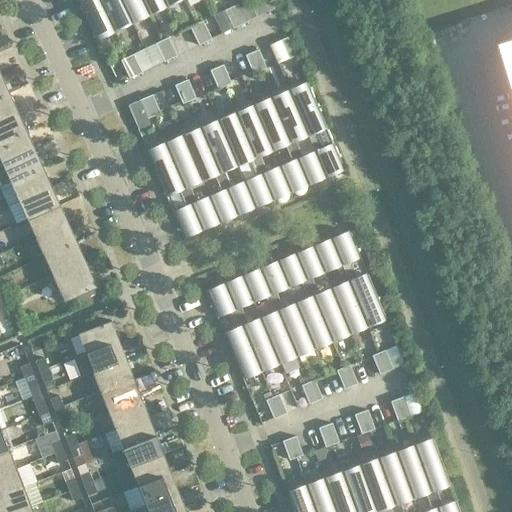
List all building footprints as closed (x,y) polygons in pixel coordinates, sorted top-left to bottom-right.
[(77,0),(96,39),(97,38),(98,40),(99,39),(98,37),(113,30),(113,32),(114,32),(114,30),(99,0),(77,0)] [(99,0),(114,30),(115,31),(116,31),(115,29),(130,22),(131,24),(132,23),(131,22),(131,21),(120,0),(99,0)] [(120,0),(131,21),(132,21),(132,23),(133,23),(132,21),(147,14),(148,16),(149,15),(148,13),(142,0),(120,0)] [(142,0),(148,13),(149,13),(150,15),(151,14),(150,12),(164,5),(165,7),(166,7),(165,5),(166,5),(163,0),(142,0)] [(275,9),(270,0),(262,0),(268,12),(275,9)] [(238,4),(231,7),(240,25),(246,22),(238,4)] [(240,25),(231,7),(225,10),(233,29),(240,25)] [(203,21),(197,24),(205,42),(212,39),(203,21)] [(205,42),(197,24),(190,27),(199,45),(205,42)] [(287,37),(281,40),(289,58),(295,55),(287,37)] [(168,38),(162,41),(171,59),(177,56),(168,38)] [(171,59),(162,41),(155,44),(164,62),(171,59)] [(266,68),(258,49),(252,52),(260,71),(266,68)] [(260,71),(252,52),(245,55),(253,73),(260,71)] [(134,54),(127,57),(136,75),(142,72),(134,54)] [(136,75),(127,57),(121,60),(129,78),(136,75)] [(231,83),(223,64),(216,67),(224,86),(231,83)] [(224,86),(216,67),(210,70),(218,88),(224,86)] [(0,96),(9,93),(1,74),(0,74),(0,96)] [(196,98),(188,79),(181,82),(189,101),(196,98)] [(189,101),(181,82),(175,85),(182,103),(189,101)] [(289,91),(307,134),(320,129),(327,146),(315,151),(325,176),(325,175),(326,177),(327,177),(326,175),(341,169),(342,171),(343,170),(343,169),(344,168),(307,83),(306,83),(306,82),(305,82),(305,84),(290,90),(290,89),(289,89),(289,91)] [(272,98),(271,98),(307,183),(308,183),(309,185),(310,184),(309,183),(324,176),(325,178),(326,178),(325,176),(315,151),(302,156),(295,139),(307,134),(289,91),(288,89),(287,90),(288,92),(273,98),(272,96),(271,96),(272,98)] [(0,119),(18,111),(9,93),(0,96),(0,119)] [(160,113),(152,94),(146,97),(154,116),(160,113)] [(154,116),(146,97),(139,100),(147,118),(154,116)] [(254,106),(272,149),(284,144),(292,161),(279,166),(290,191),(290,190),(291,192),(292,192),(291,190),(306,184),(307,186),(308,185),(307,183),(271,98),(271,99),(270,97),(269,97),(270,99),(255,105),(254,104),(253,104),(254,106)] [(139,100),(128,105),(138,129),(149,124),(147,118),(139,100)] [(236,113),(236,114),(272,198),(273,200),(274,199),(273,198),(288,191),(289,193),(290,193),(289,191),(290,191),(279,166),(267,171),(260,154),(272,149),(254,106),(253,106),(253,104),(252,105),(252,107),(237,113),(237,111),(236,111),(236,113)] [(0,141),(26,130),(18,111),(0,119),(0,141)] [(219,121),(218,121),(237,164),(249,159),(250,160),(256,176),(244,181),(254,206),(255,206),(256,207),(257,207),(256,205),(271,199),(272,201),(273,200),(272,198),(236,114),(235,112),(234,112),(235,114),(220,120),(219,119),(218,119),(219,121)] [(201,128),(201,129),(237,213),(238,215),(239,214),(238,213),(253,206),(254,208),(255,208),(254,206),(244,181),(232,186),(224,169),(237,164),(218,121),(217,119),(216,120),(217,122),(202,128),(201,126),(200,127),(201,128)] [(183,136),(201,179),(214,174),(215,175),(221,191),(209,196),(219,221),(220,222),(221,222),(220,220),(235,214),(236,216),(237,215),(236,213),(237,213),(201,129),(200,129),(200,127),(199,127),(199,129),(184,135),(184,134),(183,134),(183,136)] [(0,164),(34,149),(26,130),(0,141),(0,164)] [(166,143),(165,144),(201,228),(202,228),(203,230),(204,229),(203,228),(218,221),(219,223),(220,223),(219,221),(209,196),(196,201),(189,184),(201,179),(183,136),(182,134),(181,135),(182,137),(167,143),(166,141),(165,142),(166,143)] [(148,151),(147,151),(165,195),(166,194),(167,196),(168,195),(167,193),(178,189),(186,206),(175,211),(175,210),(172,211),(183,236),(184,236),(185,237),(186,237),(185,235),(200,229),(201,231),(202,230),(201,228),(165,144),(164,142),(163,142),(164,144),(149,150),(148,149),(147,149),(148,151)] [(43,167),(34,149),(0,164),(0,183),(1,186),(10,182),(43,167)] [(51,186),(43,167),(10,182),(19,200),(51,186)] [(60,204),(51,186),(19,200),(27,219),(60,204)] [(68,223),(60,204),(27,219),(35,238),(68,223)] [(76,241),(68,223),(35,238),(44,256),(76,241)] [(331,240),(367,325),(368,326),(369,326),(368,324),(383,318),(384,320),(385,319),(384,318),(386,317),(350,232),(349,232),(348,231),(347,231),(348,233),(333,239),(332,238),(331,238),(332,240),(331,240)] [(314,247),(324,272),(336,267),(344,284),(331,289),(349,332),(350,332),(350,334),(351,333),(351,332),(366,325),(366,327),(367,327),(367,325),(331,240),(330,238),(329,239),(330,240),(315,247),(314,245),(313,245),(314,247)] [(85,260),(76,241),(44,256),(52,275),(85,260)] [(296,255),(331,340),(332,339),(333,341),(334,341),(333,339),(348,333),(349,335),(350,334),(349,332),(331,289),(319,294),(311,277),(324,272),(314,247),(313,247),(313,246),(312,246),(312,248),(297,254),(297,252),(296,253),(296,255)] [(279,262),(278,262),(289,287),(301,281),(301,282),(308,299),(296,304),(314,347),(315,349),(316,348),(315,346),(330,340),(331,342),(332,342),(331,340),(296,255),(295,253),(294,253),(295,255),(280,262),(279,260),(278,260),(279,262)] [(97,287),(85,260),(52,275),(64,302),(97,287)] [(261,269),(261,270),(296,354),(297,356),(298,356),(297,354),(312,348),(313,349),(314,349),(313,347),(314,347),(296,304),(283,309),(276,292),(289,287),(278,262),(277,260),(276,261),(277,263),(262,269),(261,267),(260,268),(261,269)] [(243,277),(253,302),(266,296),(273,314),(260,319),(278,362),(279,362),(279,364),(280,363),(280,361),(295,355),(295,357),(296,356),(296,355),(296,354),(261,270),(260,270),(259,268),(258,268),(259,270),(244,276),(243,275),(242,275),(243,277)] [(225,284),(261,369),(262,371),(263,371),(262,369),(277,362),(278,364),(279,364),(278,362),(260,319),(248,324),(241,307),(253,302),(243,277),(242,277),(242,275),(241,276),(241,278),(226,284),(226,282),(225,282),(225,284)] [(11,281),(2,285),(7,295),(16,291),(11,281)] [(208,291),(206,292),(217,317),(219,316),(230,311),(237,328),(226,333),(225,331),(224,332),(225,333),(224,334),(242,377),(243,377),(244,378),(245,378),(244,376),(259,370),(260,372),(261,371),(260,369),(261,369),(225,284),(224,283),(223,283),(224,285),(209,291),(208,289),(207,290),(208,291)] [(73,300),(77,310),(98,300),(94,290),(73,300)] [(20,301),(16,291),(7,295),(11,305),(20,301)] [(78,333),(86,353),(119,340),(111,320),(78,333)] [(126,359),(119,340),(86,353),(93,372),(126,359)] [(385,350),(379,353),(386,371),(393,369),(385,350)] [(386,371),(379,353),(372,356),(380,374),(386,371)] [(44,357),(35,361),(39,371),(48,368),(44,357)] [(134,378),(126,359),(93,372),(101,391),(134,378)] [(33,373),(29,363),(20,367),(24,377),(33,373)] [(350,365),(343,368),(351,386),(358,383),(350,365)] [(52,378),(48,368),(39,371),(43,382),(52,378)] [(351,386),(343,368),(337,371),(344,389),(351,386)] [(37,384),(33,373),(24,377),(28,387),(37,384)] [(141,397),(134,378),(101,391),(108,410),(141,397)] [(314,380),(308,383),(316,401),(322,398),(314,380)] [(316,401),(308,383),(301,385),(309,404),(316,401)] [(59,395),(50,399),(54,409),(63,406),(59,395)] [(279,395),(272,397),(280,416),(287,413),(279,395)] [(411,415),(404,396),(397,399),(404,417),(411,415)] [(148,416),(141,397),(108,410),(115,429),(148,416)] [(280,416),(272,397),(266,400),(274,419),(280,416)] [(404,417),(397,399),(390,401),(397,420),(404,417)] [(48,411),(44,401),(35,405),(39,415),(48,411)] [(67,416),(63,406),(54,409),(58,420),(67,416)] [(375,428),(368,409),(361,412),(368,431),(375,428)] [(52,422),(48,411),(39,415),(43,425),(52,422)] [(368,431),(361,412),(354,414),(361,433),(368,431)] [(156,435),(148,416),(115,429),(123,448),(156,435)] [(339,441),(332,423),(325,425),(332,444),(339,441)] [(332,444),(325,425),(318,428),(325,446),(332,444)] [(0,452),(9,449),(1,430),(0,430),(0,452)] [(74,433),(65,437),(69,447),(78,444),(74,433)] [(368,434),(358,438),(362,451),(373,447),(368,434)] [(163,454),(156,435),(123,448),(130,467),(163,454)] [(303,454),(296,436),(289,438),(296,457),(303,454)] [(296,457),(289,438),(282,441),(289,459),(296,457)] [(415,446),(414,446),(438,511),(459,511),(455,500),(453,501),(442,505),(436,488),(447,484),(448,486),(449,485),(448,484),(449,483),(433,439),(432,439),(431,438),(430,438),(431,440),(416,446),(415,444),(414,444),(415,446)] [(63,449),(59,439),(50,443),(54,453),(63,449)] [(82,454),(78,444),(69,447),(73,458),(82,454)] [(397,452),(396,453),(412,496),(425,492),(431,509),(424,511),(438,511),(414,446),(413,444),(412,445),(413,447),(398,452),(397,450),(396,451),(397,452)] [(0,474),(16,468),(9,449),(0,452),(0,474)] [(67,460),(63,449),(54,453),(58,463),(67,460)] [(379,459),(378,459),(397,511),(403,511),(400,501),(412,496),(396,453),(395,451),(394,451),(395,453),(380,459),(379,457),(378,457),(379,459)] [(171,473),(163,454),(130,467),(138,486),(171,473)] [(361,466),(360,466),(376,510),(389,505),(391,511),(397,511),(378,459),(377,457),(376,458),(377,460),(362,465),(361,463),(360,464),(361,466)] [(343,472),(342,472),(356,511),(369,511),(376,510),(360,466),(359,464),(358,464),(359,466),(344,472),(343,470),(342,470),(343,472)] [(0,496),(24,487),(16,468),(0,474),(0,496)] [(89,471),(79,475),(83,485),(93,482),(89,471)] [(325,479),(324,479),(336,511),(356,511),(342,472),(342,473),(341,471),(340,471),(341,473),(326,479),(325,477),(324,477),(325,479)] [(178,492),(171,473),(138,486),(145,505),(178,492)] [(78,487),(74,477),(65,481),(69,491),(78,487)] [(307,485),(306,486),(315,511),(336,511),(324,479),(323,477),(322,478),(323,479),(308,485),(307,483),(306,484),(307,485)] [(97,492),(93,482),(83,485),(87,495),(97,492)] [(315,511),(306,486),(305,484),(304,484),(305,486),(289,492),(289,490),(288,490),(288,492),(287,492),(294,511),(315,511)] [(0,511),(13,511),(31,506),(24,487),(0,496),(0,511)] [(82,498),(78,487),(69,491),(73,501),(82,498)] [(183,511),(186,511),(178,492),(145,505),(147,511),(183,511)]
